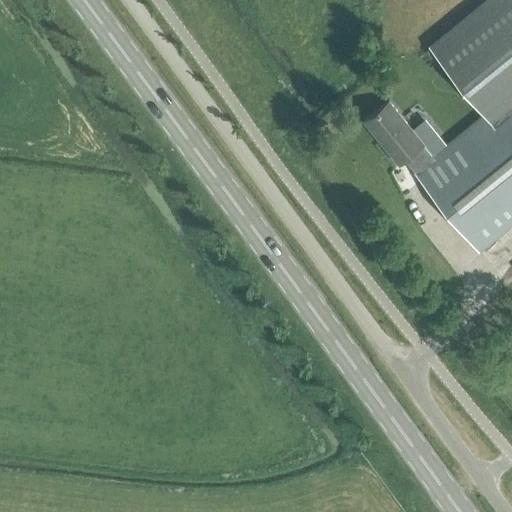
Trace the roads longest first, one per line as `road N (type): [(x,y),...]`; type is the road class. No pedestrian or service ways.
road 1 (primary): [(458,511),(82,0)]
road 2 (track): [(503,511),(127,0)]
